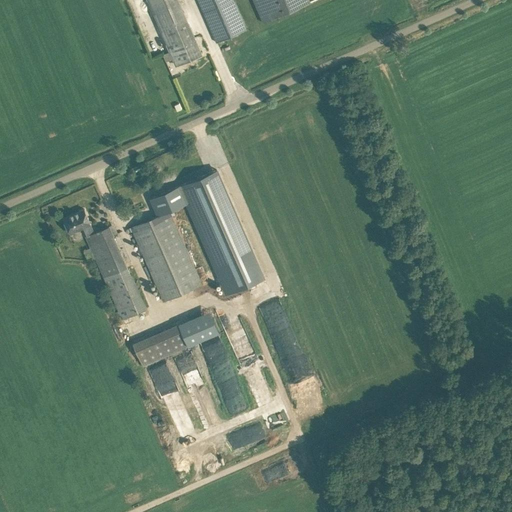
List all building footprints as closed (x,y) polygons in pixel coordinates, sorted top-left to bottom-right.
[(148,0),(169,47),(195,35),(179,0),(148,0)] [(246,30),(232,0),(198,0),(217,42),(246,30)] [(262,0),(270,18),(311,1),(310,0),(262,0)] [(202,53),(195,35),(169,47),(176,64),(202,53)] [(157,215),(132,226),(164,301),(202,284),(171,214),(190,206),(225,286),(261,271),(217,171),(150,200),(157,215)] [(83,226),(87,235),(95,232),(85,208),(64,217),(70,232),(83,226)] [(91,245),(105,278),(123,318),(146,308),(128,268),(113,235),(109,226),(95,232),(87,235),(87,236),(91,245)] [(210,314),(192,322),(208,359),(217,355),(215,349),(224,345),(210,314)] [(134,340),(144,364),(191,345),(181,322),(134,340)] [(252,338),(234,345),(247,381),(265,374),(252,338)] [(277,435),(267,437),(269,444),(279,441),(277,435)] [(191,471),(248,448),(243,436),(187,460),(191,471)] [(233,483),(236,494),(294,475),(290,464),(233,483)]
